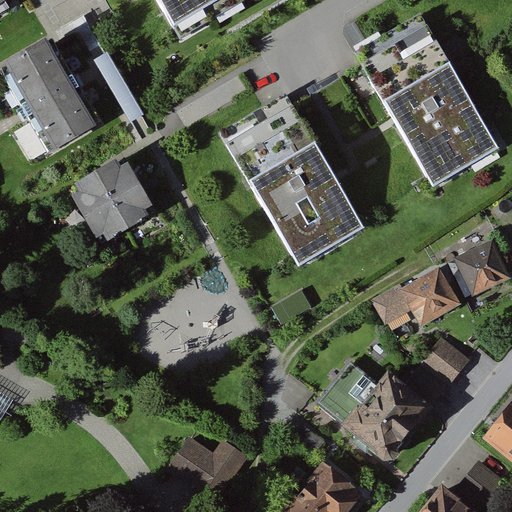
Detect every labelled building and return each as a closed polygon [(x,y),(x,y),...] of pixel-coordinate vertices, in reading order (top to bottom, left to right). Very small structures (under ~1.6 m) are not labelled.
[(0,0),(0,1),(2,0),(23,0),(29,11),(50,0),(60,0),(72,22),(102,6),(99,0),(0,0)] [(242,5),(239,0),(154,0),(178,41),(242,5)] [(496,148),(419,19),(356,57),(433,185),(496,148)] [(46,43),(9,65),(57,148),(94,126),(46,43)] [(126,112),(131,109),(136,119),(142,117),(113,57),(102,62),(126,112)] [(364,227),(285,97),(221,135),(300,265),(364,227)] [(32,159),(51,149),(37,123),(18,133),(32,159)] [(75,197),(97,234),(106,228),(111,236),(145,215),(142,209),(149,205),(126,167),(119,171),(115,164),(79,185),(83,192),(75,197)] [(492,245),(450,265),(466,298),(473,295),(473,296),(508,279),(492,245)] [(400,286),(373,302),(386,324),(412,309),(422,326),(458,306),(439,273),(404,292),(400,286)] [(444,342),(425,366),(447,383),(466,360),(444,342)] [(403,389),(389,378),(380,389),(351,365),(319,404),(388,460),(428,410),(427,409),(439,395),(438,394),(447,383),(425,366),(423,364),(403,389)] [(511,407),(486,440),(511,460),(511,407)] [(189,441),(169,471),(214,501),(244,457),(225,444),(215,458),(189,441)] [(478,465),(469,477),(490,494),(500,482),(478,465)] [(344,511),(358,496),(323,468),(311,483),(313,485),(300,501),(298,499),(287,511),(344,511)] [(469,477),(459,488),(481,506),(490,494),(469,477)] [(466,511),(443,493),(426,511),(466,511)]
